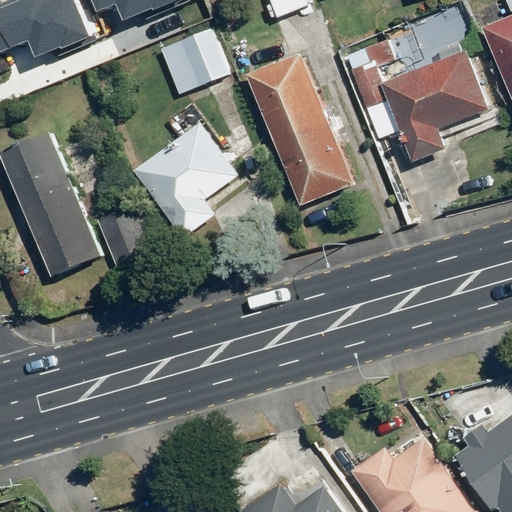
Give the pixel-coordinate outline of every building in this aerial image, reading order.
[(97,54),(71,0),(11,0),(30,39),(8,49),(26,87),(97,54)] [(146,0),(119,0),(104,8),(125,51),(163,32),(146,0)] [(314,0),(279,0),(286,17),(317,6),(314,0)] [(511,16),(488,28),(511,78),(511,16)] [(387,137),(408,129),(421,162),(455,149),(446,127),(496,107),(472,49),(459,55),(444,18),(353,55),(387,137)] [(218,27),(169,44),(186,97),(236,80),(218,27)] [(311,52),(256,74),(307,205),(363,183),(311,52)] [(170,148),(142,168),(191,239),(222,218),(211,201),(248,176),(200,106),(160,133),(170,148)] [(58,130),(9,149),(58,273),(108,253),(58,130)] [(482,433),(461,447),(502,511),(510,506),(511,509),(511,406),(502,392),(469,413),(482,433)] [(487,511),(423,424),(358,471),(388,511),(487,511)] [(354,511),(328,479),(308,495),(291,474),(247,510),(248,511),(354,511)]
